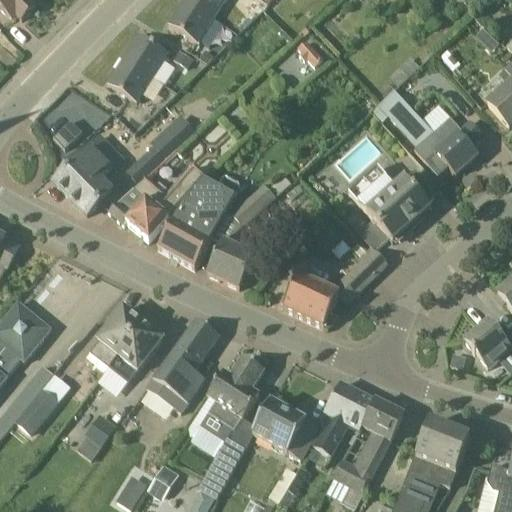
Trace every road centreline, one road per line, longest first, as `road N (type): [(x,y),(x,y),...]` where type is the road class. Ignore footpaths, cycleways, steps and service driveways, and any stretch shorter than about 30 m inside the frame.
road 1 (secondary): [(376,375),(219,312),(0,202)]
road 2 (unclassified): [(376,375),(390,332),(418,288),(511,207)]
road 3 (unclassified): [(0,126),(121,0)]
road 4 (secondary): [(511,419),(376,375)]
